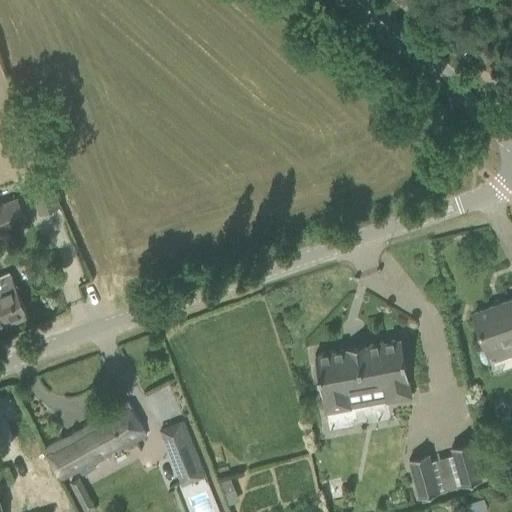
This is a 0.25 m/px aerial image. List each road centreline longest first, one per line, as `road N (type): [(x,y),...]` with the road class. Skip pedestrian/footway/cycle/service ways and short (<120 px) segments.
road 1 (unclassified): [(0,372),(102,327),(511,184)]
road 2 (secondary): [(511,141),(351,0)]
